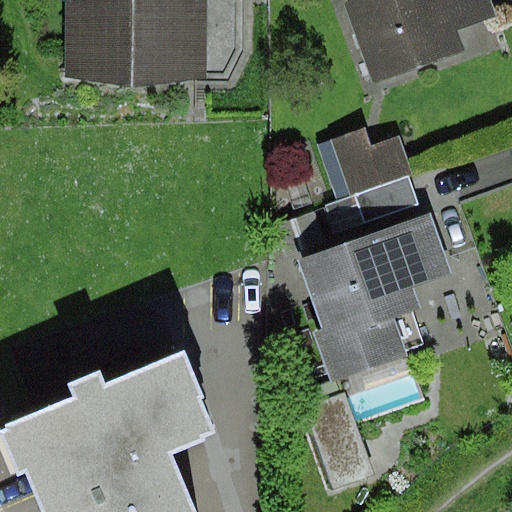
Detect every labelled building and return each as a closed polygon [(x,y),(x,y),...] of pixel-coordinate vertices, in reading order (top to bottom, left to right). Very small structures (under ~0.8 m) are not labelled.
[(208,0),(71,0),(70,81),(207,84),(208,0)] [(501,0),(380,0),(366,5),(393,85),(484,54),(477,33),(509,22),(501,0)] [(364,129),(318,146),(337,198),(410,171),(398,137),(371,147),(364,129)] [(324,208),(333,235),(415,206),(406,179),(324,208)] [(443,221),(316,264),(355,379),(424,356),(414,326),(440,317),(430,289),(463,278),(443,221)] [(188,353),(9,431),(44,511),(202,511),(179,458),(225,438),(188,353)] [(352,386),(314,399),(340,478),(378,465),(352,386)]
